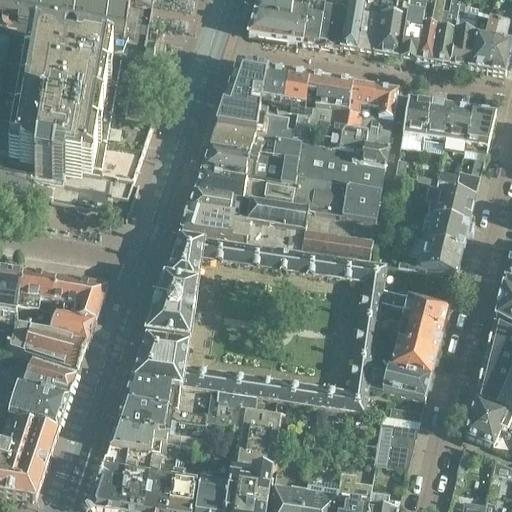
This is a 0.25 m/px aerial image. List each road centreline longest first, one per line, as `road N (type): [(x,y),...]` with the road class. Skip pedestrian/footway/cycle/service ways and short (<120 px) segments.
road 1 (residential): [(424,511),(511,128)]
road 2 (residential): [(53,511),(132,271)]
road 3 (residential): [(405,85),(254,59)]
road 4 (residential): [(0,250),(132,271)]
